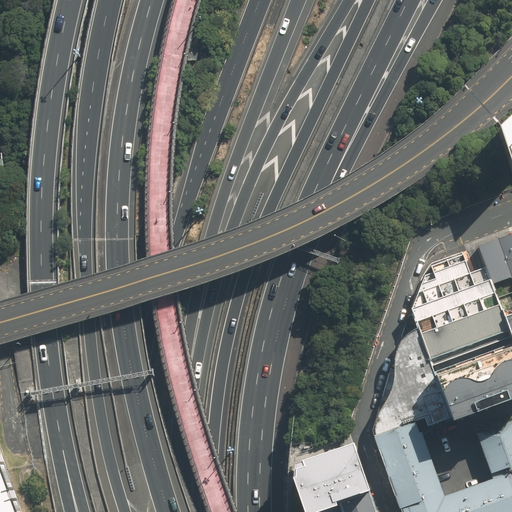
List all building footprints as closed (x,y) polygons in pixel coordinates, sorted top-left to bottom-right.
[(511,116),(495,132),(510,173),(511,170),(511,116)] [(511,234),(478,247),(486,268),(492,286),(511,278),(511,234)] [(492,286),(486,268),(479,270),(471,273),(464,254),(431,266),(434,273),(425,276),(412,311),(418,327),(431,360),(509,331),(503,317),(492,286)] [(511,313),(503,317),(509,331),(511,340),(511,313)] [(375,430),(376,436),(416,421),(425,418),(429,429),(453,421),(437,377),(431,360),(418,327),(411,331),(406,336),(401,342),(396,356),(395,364),(395,375),(394,384),(391,393),(384,405),(377,415),(376,423),(375,430)] [(511,346),(437,377),(453,421),(511,398),(511,346)] [(444,495),(416,421),(376,436),(400,511),(511,511),(511,421),(478,434),(493,477),(444,495)] [(294,477),(306,511),(322,511),(340,506),(369,495),(349,439),(295,459),(294,477)] [(0,511),(23,511),(0,447),(0,511)] [(340,506),(341,511),(375,511),(369,495),(340,506)]
